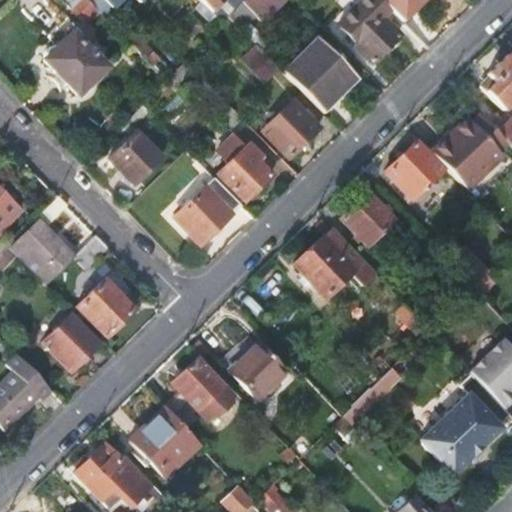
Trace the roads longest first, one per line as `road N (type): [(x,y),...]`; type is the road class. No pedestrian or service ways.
road 1 (residential): [(191,309),(508,0)]
road 2 (unclassified): [(0,109),(191,309)]
road 3 (residential): [(2,493),(191,309)]
